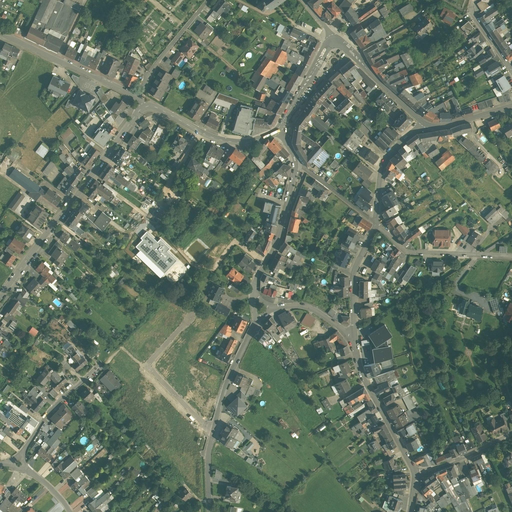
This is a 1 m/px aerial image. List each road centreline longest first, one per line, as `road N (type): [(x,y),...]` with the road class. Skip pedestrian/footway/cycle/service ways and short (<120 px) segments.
road 1 (tertiary): [(0,297),(147,105)]
road 2 (residential): [(275,131),(295,163),(252,295)]
road 3 (tertiary): [(147,105),(0,33)]
road 4 (residential): [(353,335),(359,371),(416,477)]
road 5 (residential): [(191,315),(146,365),(206,426)]
road 6 (residential): [(374,221),(405,251),(511,256)]
road 7 (tertiary): [(147,105),(221,140),(275,131)]
road 8 (residential): [(15,466),(47,413),(99,364)]
road 9 (tertiary): [(336,42),(424,123)]
